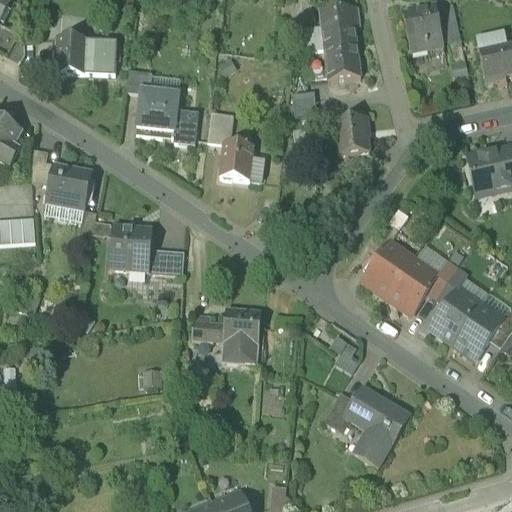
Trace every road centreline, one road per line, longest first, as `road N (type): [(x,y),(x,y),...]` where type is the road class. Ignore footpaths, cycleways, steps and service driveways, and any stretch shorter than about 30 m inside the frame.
road 1 (residential): [(320,299),(0,92)]
road 2 (residential): [(511,435),(320,299)]
road 3 (residential): [(418,160),(320,299)]
road 4 (residential): [(418,160),(377,0)]
